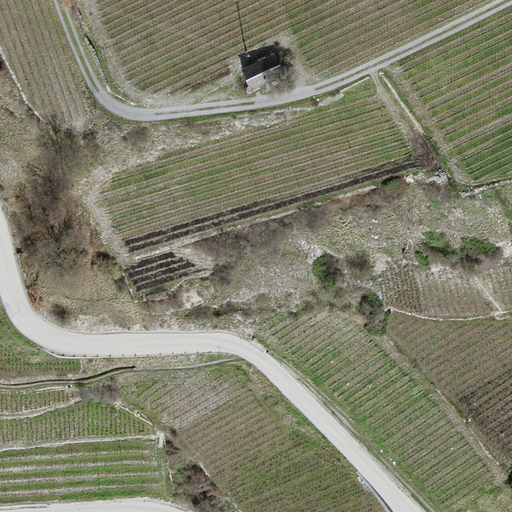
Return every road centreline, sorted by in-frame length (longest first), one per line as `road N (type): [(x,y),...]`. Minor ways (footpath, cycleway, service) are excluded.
road 1 (unclassified): [(406,511),(345,442),(247,354),(211,341),(62,343),(36,331),(17,309),(0,244)]
road 2 (track): [(58,0),(85,73),(112,110),(230,103),(327,78),(500,0)]
